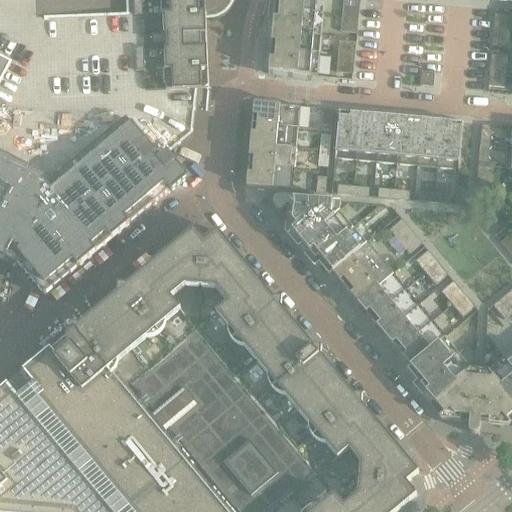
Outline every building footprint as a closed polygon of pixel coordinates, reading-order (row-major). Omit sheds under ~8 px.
[(201,112),(207,113),(209,93),(205,3),(205,0),(0,0),(0,260),(4,262),(6,258),(15,263),(45,298),(81,269),(130,228),(164,199),(170,194),(188,180),(169,157),(192,139),(195,111),(201,112)] [(324,0),(275,0),(275,12),(324,16),(324,0)] [(344,2),(343,10),(359,11),(360,4),(344,2)] [(343,10),(342,18),(359,19),(359,11),(343,10)] [(324,16),(275,12),(273,32),(322,36),(324,16)] [(496,16),(495,23),(511,25),(511,17),(496,16)] [(342,18),(342,25),(358,27),(359,19),(342,18)] [(495,23),(494,31),(511,33),(511,25),(495,23)] [(358,27),(342,25),(341,33),(357,35),(358,27)] [(494,31),(494,39),(510,41),(511,33),(494,31)] [(322,36),(273,32),(271,52),(320,56),(322,36)] [(510,41),(494,39),(493,47),(509,48),(510,41)] [(340,43),(339,51),(356,52),(356,44),(340,43)] [(339,51),(339,58),(355,60),(356,52),(339,51)] [(271,52),(269,73),(269,75),(272,76),(273,74),(318,78),(320,56),(271,52)] [(492,56),(491,64),(508,66),(508,58),(492,56)] [(339,58),(338,66),(354,68),(355,60),(339,58)] [(491,64),(490,72),(507,73),(508,66),(491,64)] [(354,68),(338,66),(337,74),(354,75),(354,68)] [(490,72),(490,80),(506,81),(507,73),(490,72)] [(422,76),(421,88),(434,89),(435,74),(422,73),(422,76)] [(506,81),(490,80),(489,87),(505,89),(506,81)] [(254,104),(253,125),(298,130),(300,108),(254,104)] [(333,111),(324,111),(323,126),(332,127),(333,111)] [(335,160),(356,162),(361,114),(340,112),(335,160)] [(361,114),(356,162),(377,164),(381,116),(361,114)] [(381,116),(377,164),(397,166),(402,118),(381,116)] [(402,118),(397,166),(417,168),(422,119),(402,118)] [(422,119),(417,168),(438,170),(442,121),(422,119)] [(442,121),(438,170),(459,172),(464,123),(442,121)] [(253,125),(251,146),(296,150),(298,130),(253,125)] [(481,145),(480,147),(490,148),(491,132),(482,131),(481,145)] [(322,137),(320,152),(330,153),(331,137),(322,137)] [(251,146),(249,166),(295,170),(296,150),(251,146)] [(480,147),(479,162),(488,163),(490,148),(480,147)] [(330,153),(320,152),(319,168),(328,168),(330,153)] [(295,170),(249,166),(247,187),(293,192),(295,170)] [(479,168),(478,175),(494,176),(495,169),(479,168)] [(317,194),(326,195),(327,179),(318,178),(317,194)] [(477,182),(477,188),(493,190),(493,183),(477,182)] [(338,196),(353,197),(354,188),(339,186),(338,196)] [(354,188),(353,197),(369,199),(370,189),(354,188)] [(493,190),(477,188),(476,195),(492,196),(493,190)] [(378,199),(394,201),(395,191),(379,190),(378,199)] [(395,191),(394,201),(409,202),(410,193),(395,191)] [(419,203),(435,205),(435,195),(420,194),(419,203)] [(435,195),(435,205),(450,206),(451,197),(435,195)] [(296,227),(304,221),(304,217),(303,217),(303,214),(307,214),(307,215),(310,216),(322,206),(335,207),(336,209),(339,206),(340,206),(341,204),(303,200),(303,201),(279,199),(277,199),(276,200),(275,200),(275,201),(274,202),(273,203),(273,204),(273,205),(273,206),(273,208),(274,209),(275,210),(276,211),(277,212),(278,212),(280,212),(281,212),(282,212),(283,211),(284,210),(285,209),(286,208),(286,207),(293,207),(292,222),(296,227)] [(291,231),(303,245),(340,213),(336,209),(335,207),(322,206),(310,216),(307,215),(307,214),(303,214),(303,217),(304,217),(304,221),(296,227),(291,231)] [(481,221),(486,226),(498,216),(494,211),(481,221)] [(340,213),(303,245),(316,260),(353,229),(340,213)] [(498,216),(486,226),(490,231),(502,221),(498,216)] [(390,232),(396,238),(408,228),(402,221),(390,232)] [(502,221),(490,231),(496,238),(508,228),(502,221)] [(408,228),(396,238),(400,243),(412,233),(408,228)] [(353,229),(316,260),(329,277),(333,274),(332,273),(368,244),(367,243),(365,244),(353,229)] [(40,360),(24,373),(139,511),(399,511),(417,497),(416,496),(411,490),(407,485),(412,481),(418,476),(419,475),(217,233),(210,239),(205,243),(201,238),(195,231),(171,251),(161,259),(156,264),(127,287),(124,290),(110,302),(105,306),(92,316),(87,321),(73,332),(70,335),(46,355),(40,360)] [(412,233),(400,243),(404,249),(417,238),(412,233)] [(511,234),(501,244),(506,251),(511,246),(511,234)] [(417,238),(404,249),(410,255),(422,245),(417,238)] [(332,273),(333,274),(345,289),(381,259),(368,244),(332,273)] [(416,263),(422,269),(434,259),(428,252),(416,263)] [(381,259),(345,289),(358,304),(394,275),(381,259)] [(434,259),(422,269),(426,275),(438,264),(434,259)] [(438,264),(426,275),(430,280),(442,269),(438,264)] [(442,269),(430,280),(435,286),(447,275),(442,269)] [(394,275),(358,304),(372,320),(407,291),(394,275)] [(441,293),(447,300),(460,290),(454,283),(441,293)] [(460,290),(447,300),(451,305),(464,295),(460,290)] [(407,291),(372,320),(385,336),(420,306),(407,291)] [(464,295),(451,305),(457,312),(469,302),(464,295)] [(511,305),(505,297),(499,302),(511,316),(511,315),(511,305)] [(469,302),(457,312),(463,319),(475,308),(469,302)] [(511,316),(499,302),(493,307),(505,321),(511,316)] [(420,306),(385,336),(398,351),(433,322),(420,306)] [(398,351),(411,367),(446,338),(433,322),(398,351)] [(411,367),(407,370),(421,386),(458,355),(445,340),(447,338),(446,338),(411,367)] [(458,355),(421,386),(434,402),(471,371),(458,355)] [(511,369),(504,359),(488,372),(511,401),(511,369)] [(464,400),(476,389),(477,378),(471,371),(434,402),(445,415),(462,417),(463,407),(464,407),(465,401),(464,401),(464,400)] [(490,403),(489,403),(489,409),(490,410),(489,420),(506,421),(511,416),(511,401),(488,372),(481,378),(480,390),(490,402),(490,403)] [(0,393),(0,511),(139,511),(24,373),(16,380),(9,386),(0,393)] [(478,434),(479,433),(479,432),(480,431),(481,419),(489,420),(490,410),(489,409),(489,403),(490,403),(490,402),(480,390),(481,378),(477,378),(476,389),(464,400),(464,401),(465,401),(464,407),(463,407),(462,417),(470,418),(469,430),(469,432),(470,433),(470,434),(471,435),(473,435),(475,436),(476,435),(477,435),(478,434)]
